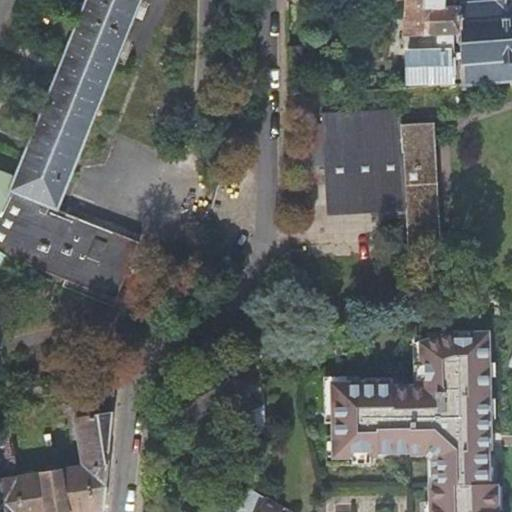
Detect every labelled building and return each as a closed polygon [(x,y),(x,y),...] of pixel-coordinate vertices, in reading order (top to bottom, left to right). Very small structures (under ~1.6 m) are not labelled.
[(59,209),(141,0),(86,0),(14,175),(0,169),(0,262),(7,254),(114,297),(137,242),(59,209)] [(410,88),(433,87),(433,82),(456,80),(455,54),(463,53),(462,7),(444,7),(444,0),(404,0),(403,38),(418,37),(418,55),(409,56),(410,88)] [(511,0),(493,0),(494,0),(462,3),(462,7),(463,53),(464,85),(462,85),(462,90),(466,90),(466,87),(487,85),(488,89),(492,88),(491,85),(510,84),(511,88),(511,87),(511,0)] [(305,46),(287,46),(288,94),(305,93),(305,46)] [(326,114),(326,123),(309,124),(311,166),(328,165),(330,205),(411,203),(413,253),(440,252),(435,125),(405,126),(404,112),(326,114)] [(368,323),(407,312),(405,304),(366,312),(368,323)] [(497,511),(498,510),(497,486),(497,484),(489,484),(489,481),(488,466),(488,450),(491,450),(490,432),(488,432),(487,419),(486,397),(486,395),(489,395),(489,377),(488,362),(487,331),(449,332),(427,340),(427,348),(419,348),(420,386),(413,386),(392,387),(392,381),(346,382),(334,383),(335,400),(331,400),(332,424),(332,425),(335,425),(336,435),(336,458),(373,456),(377,456),(377,452),(409,451),(410,451),(410,448),(428,448),(437,457),(438,485),(429,486),(429,501),(431,501),(431,511),(497,511)] [(420,386),(419,348),(427,348),(427,340),(427,338),(412,343),(413,386),(420,386)] [(264,411),(258,352),(236,355),(224,364),(225,369),(221,372),(209,373),(189,386),(179,394),(177,400),(186,406),(187,407),(195,422),(197,426),(209,419),(210,414),(215,415),(218,409),(235,400),(241,411),(252,405),(264,411)] [(225,369),(224,364),(209,373),(221,372),(225,369)] [(112,414),(116,376),(77,381),(83,418),(112,414)] [(334,383),(346,382),(346,376),(322,377),(324,424),(332,424),(331,400),(335,400),(334,383)] [(486,397),(487,419),(495,418),(494,397),(486,397)] [(264,427),(252,405),(241,411),(240,416),(251,435),(264,427)] [(185,427),(195,422),(187,407),(186,406),(177,412),(185,427)] [(88,511),(101,510),(112,414),(83,418),(74,420),(81,466),(58,470),(64,511),(88,511)] [(0,511),(51,511),(42,473),(18,478),(8,426),(0,426),(0,511)] [(336,458),(336,435),(325,436),(326,466),(373,465),(373,456),(336,458)] [(410,451),(409,451),(409,455),(424,455),(427,458),(428,486),(429,486),(438,485),(437,457),(428,448),(410,448),(410,451)] [(253,489),(266,465),(252,457),(230,496),(233,495),(253,489)] [(64,511),(58,470),(42,473),(51,511),(64,511)] [(281,511),(284,508),(253,489),(233,495),(237,511),(245,510),(249,511),(281,511)] [(431,511),(431,501),(429,501),(424,501),(423,511),(431,511)]
